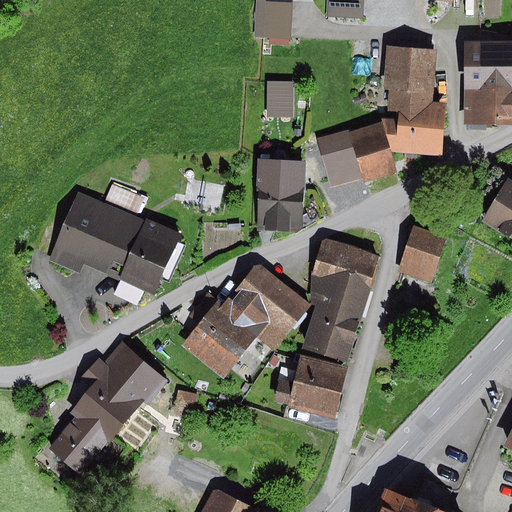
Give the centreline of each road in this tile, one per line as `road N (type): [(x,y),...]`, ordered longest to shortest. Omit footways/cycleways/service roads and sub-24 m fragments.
road 1 (residential): [(0,375),(66,359),(242,261),(383,205)]
road 2 (residential): [(351,505),(335,490),(392,240),(383,205)]
road 3 (tertiary): [(351,505),(511,330)]
road 4 (residential): [(383,205),(511,135)]
